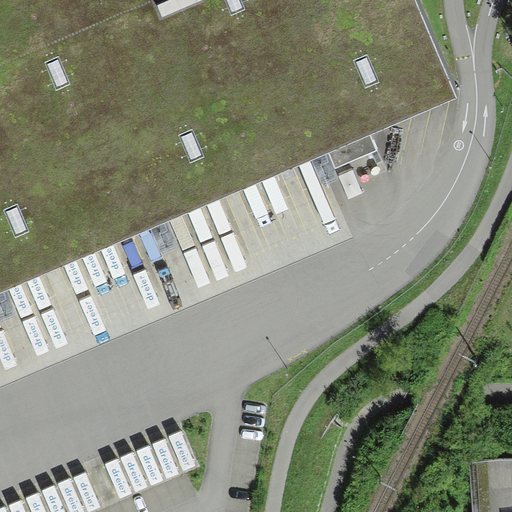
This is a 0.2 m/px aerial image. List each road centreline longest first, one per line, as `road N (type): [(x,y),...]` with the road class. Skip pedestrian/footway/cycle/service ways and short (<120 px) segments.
road 1 (track): [(511,168),(490,223),(446,280),(326,373),(301,405),(274,511)]
road 2 (unknown): [(221,336),(226,428),(219,478),(207,503),(189,511)]
